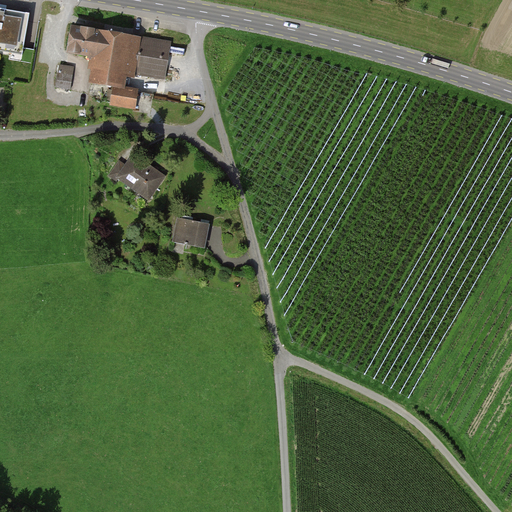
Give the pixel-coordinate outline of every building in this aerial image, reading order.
[(32,15),(0,10),(0,56),(25,60),(32,15)] [(170,43),(73,27),(69,52),(96,57),(94,70),(133,76),(134,74),(164,79),(170,43)] [(253,50),(224,97),(231,104),(227,110),(233,116),(231,124),(233,125),(296,348),(333,355),(339,346),(370,191),(358,194),(362,175),(364,174),(365,169),(369,172),(380,162),(388,149),(412,142),(407,137),(413,138),(414,132),(416,130),(395,117),(400,107),(415,110),(398,100),(410,103),(415,95),(415,94),(426,85),(253,50)] [(70,90),(73,68),(60,66),(56,88),(70,90)] [(154,95),(115,89),(113,104),(134,107),(133,112),(151,115),(154,95)] [(458,132),(466,103),(424,92),(418,114),(445,122),(443,127),(458,132)] [(135,152),(118,177),(154,201),(171,176),(135,152)] [(224,225),(180,219),(176,242),(221,249),(224,225)]
